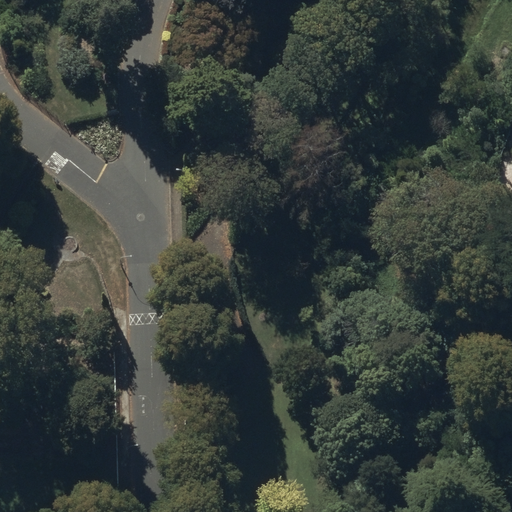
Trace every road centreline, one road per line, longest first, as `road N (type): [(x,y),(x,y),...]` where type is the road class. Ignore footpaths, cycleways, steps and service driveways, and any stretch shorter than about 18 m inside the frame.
road 1 (unclassified): [(142,135),(154,511)]
road 2 (residential): [(152,0),(141,54),(142,135)]
